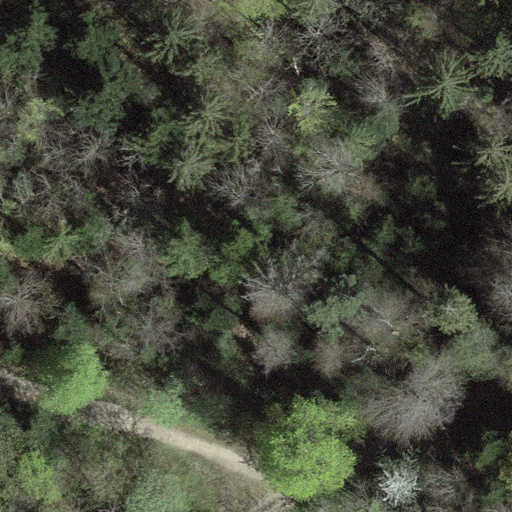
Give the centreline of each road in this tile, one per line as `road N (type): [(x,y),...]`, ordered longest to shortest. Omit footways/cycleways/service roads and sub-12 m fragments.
road 1 (track): [(283,502),(229,453),(0,381)]
road 2 (track): [(271,511),(511,382)]
